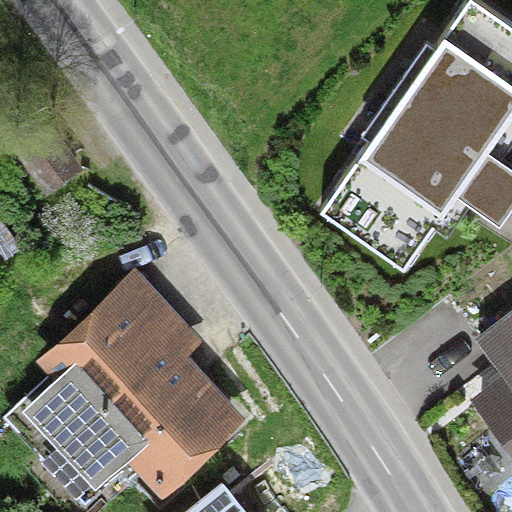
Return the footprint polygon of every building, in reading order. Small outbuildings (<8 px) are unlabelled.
[(511,0),(450,0),(319,187),(418,247),(456,189),(504,216),(511,202),(511,150),(491,137),(511,106),(511,0)] [(54,124),(13,152),(44,197),(85,169),(54,124)] [(204,341),(133,266),(35,359),(49,374),(2,418),(84,503),(127,462),(164,500),(248,420),(187,357),(204,341)] [(511,319),(511,379),(494,393),(511,419),(511,286),(496,297),(511,319)] [(242,511),(222,487),(190,511),(242,511)]
